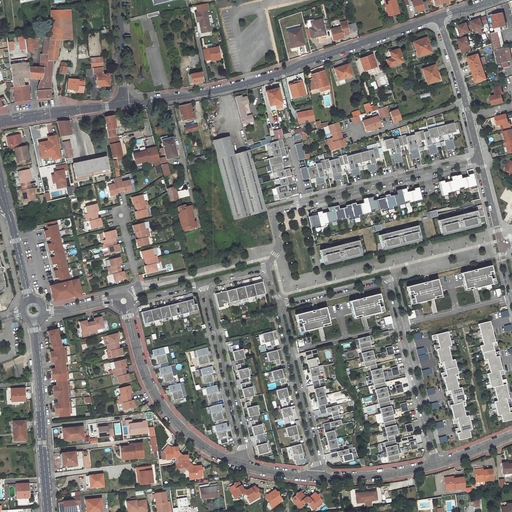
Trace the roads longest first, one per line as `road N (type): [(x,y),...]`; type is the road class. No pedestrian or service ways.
road 1 (unclassified): [(123,104),(235,86),(438,16)]
road 2 (residential): [(435,463),(387,277),(277,304)]
road 3 (residential): [(479,158),(282,208),(267,265)]
road 4 (residential): [(241,464),(178,427),(162,407),(123,300)]
road 5 (tertiary): [(48,511),(33,321)]
road 6 (residential): [(241,464),(202,282)]
road 7 (residential): [(277,304),(316,477)]
road 8 (unclassified): [(0,121),(123,104)]
road 9 (residential): [(435,463),(316,477)]
